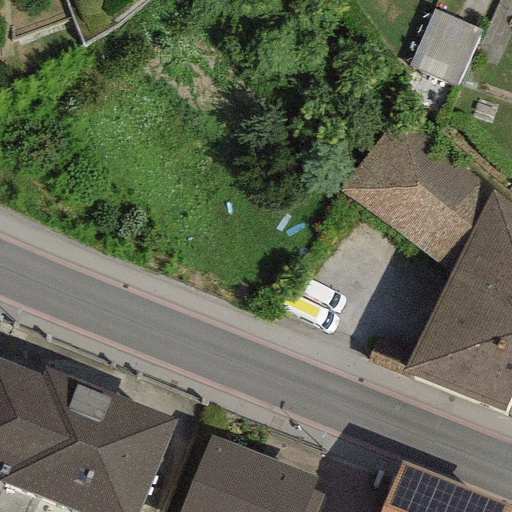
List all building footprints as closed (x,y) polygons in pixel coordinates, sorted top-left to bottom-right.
[(454,88),(480,31),(433,9),(406,67),(454,88)] [(489,193),(393,114),(335,189),(449,277),(402,371),(502,412),(511,389),(511,206),(492,189),(489,193)] [(39,377),(0,361),(0,511),(136,511),(174,421),(43,367),(39,377)] [(315,478),(208,436),(177,511),(301,511),(310,491),(315,478)] [(506,511),(508,507),(400,462),(379,511),(506,511)] [(316,511),(323,496),(310,491),(301,511),(316,511)]
